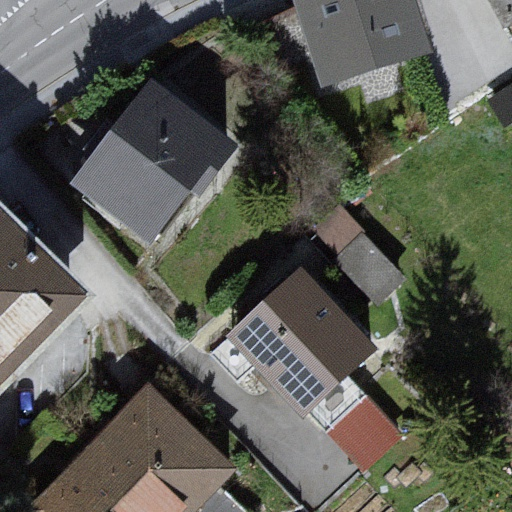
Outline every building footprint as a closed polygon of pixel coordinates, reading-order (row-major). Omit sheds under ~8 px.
[(417,0),(303,0),(326,73),(430,41),(417,0)] [(511,0),(497,0),(506,18),(511,16),(511,0)] [(160,72),(69,179),(149,246),(240,140),(160,72)] [(0,196),(0,379),(92,289),(0,196)] [(299,264),(229,329),(306,412),(376,347),(299,264)] [(150,377),(30,508),(34,511),(195,511),(243,461),(150,377)]
